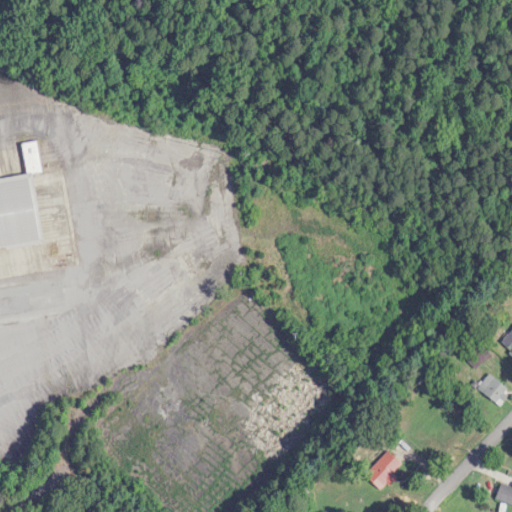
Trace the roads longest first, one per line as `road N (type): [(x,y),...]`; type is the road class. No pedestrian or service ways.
road 1 (residential): [(88,406),(66,439),(63,465),(7,511)]
road 2 (residential): [(426,511),(511,418)]
